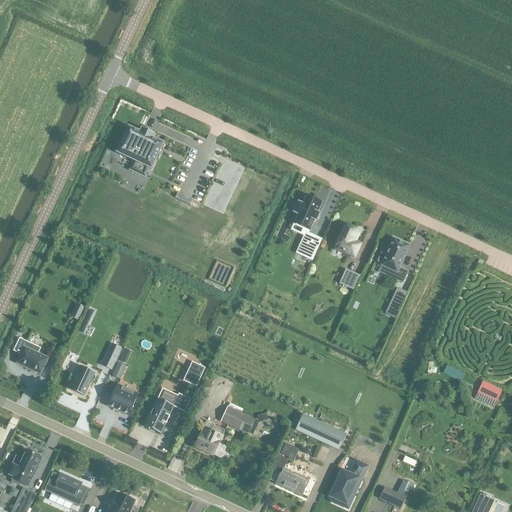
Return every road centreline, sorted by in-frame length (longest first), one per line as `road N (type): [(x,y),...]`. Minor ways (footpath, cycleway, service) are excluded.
road 1 (unclassified): [(511,259),(109,75)]
road 2 (unclassified): [(238,511),(0,401)]
road 3 (unclassified): [(109,75),(0,311)]
